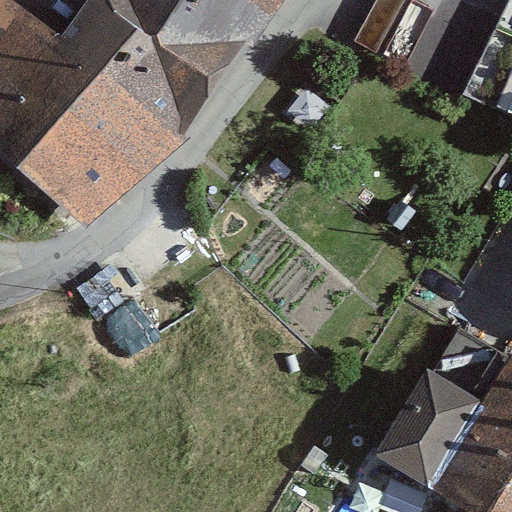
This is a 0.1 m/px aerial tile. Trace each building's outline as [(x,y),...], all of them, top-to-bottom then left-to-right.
[(166,0),(49,0),(24,37),(161,148),(232,41),(166,0)] [(166,0),(232,41),(260,0),(166,0)] [(0,181),(61,241),(161,148),(24,37),(0,13),(0,181)] [(511,126),(511,69),(488,115),(511,126)] [(452,396),(407,367),(351,451),(406,488),(408,485),(449,511),(511,511),(511,361),(485,344),(452,396)]
